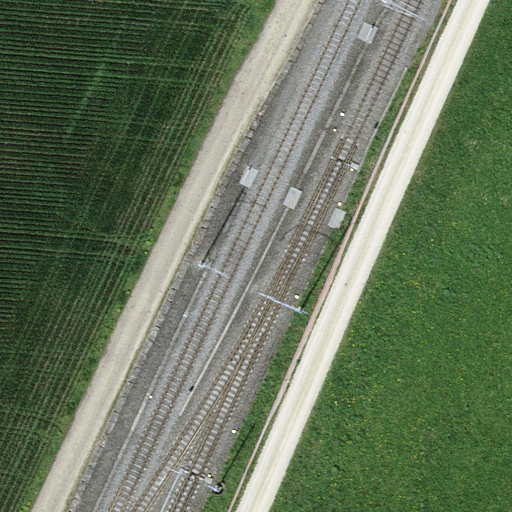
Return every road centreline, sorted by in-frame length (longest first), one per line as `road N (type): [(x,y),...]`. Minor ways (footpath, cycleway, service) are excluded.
road 1 (track): [(54,511),(305,0)]
road 2 (track): [(474,0),(252,511)]
